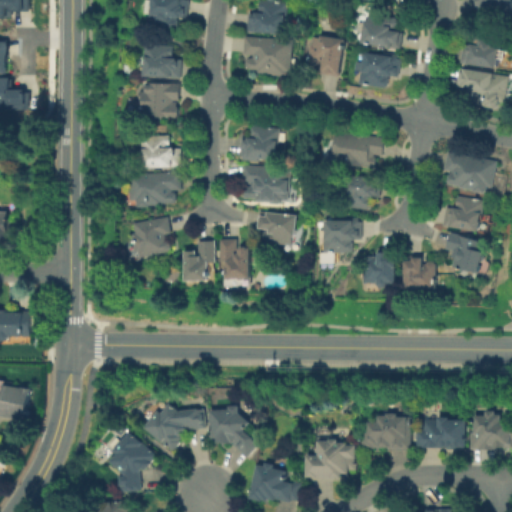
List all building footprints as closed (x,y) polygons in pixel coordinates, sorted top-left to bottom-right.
[(0,0),(0,16),(24,16),(24,0),(0,0)] [(180,30),(150,27),(152,0),(190,0),(190,17),(183,17),(183,19),(180,19),(180,30)] [(249,32),(250,13),(260,13),(260,0),(289,2),(287,35),(257,33),(249,32)] [(511,16),(486,21),(483,9),(478,10),(475,0),(511,0),(511,16)] [(363,44),(366,32),(359,31),(360,22),(367,24),(368,22),(369,22),(371,13),(397,18),(400,21),(399,25),(396,28),(393,27),(393,30),(405,33),(402,49),(363,44)] [(461,63),(464,44),(474,46),(476,33),(505,37),(503,49),(507,50),(504,68),(499,67),(498,69),(469,65),(470,64),(461,63)] [(322,75),(323,64),(321,63),(320,66),(309,65),(311,53),(310,51),(311,46),(313,44),(314,34),(347,39),(341,77),(322,75)] [(246,55),(247,36),(295,39),(293,73),(287,72),(286,76),(284,75),(283,77),(273,76),(274,75),(259,74),(259,71),(250,70),(248,66),(248,61),(253,58),(255,58),(255,55),(246,55)] [(174,78),(174,79),(145,78),(147,44),(175,46),(175,59),(184,60),(183,79),(174,78)] [(361,84),(364,62),(366,62),(367,53),(385,56),(385,52),(400,54),(399,59),(403,59),(400,76),(397,76),(396,78),(391,77),(390,88),(361,84)] [(469,105),(469,103),(462,101),(464,88),(458,86),(461,68),(511,76),(507,103),(502,103),(500,110),(469,105)] [(0,77),(0,108),(28,108),(29,89),(10,88),(10,77),(0,77)] [(176,102),(179,102),(179,106),(182,108),(182,115),(180,118),(180,119),(148,118),(148,110),(144,110),(144,101),(141,100),(142,91),(148,91),(148,83),(183,84),(182,101),(176,101),(176,102)] [(241,157),(243,138),(253,139),(253,125),(282,128),(279,160),(277,159),(276,162),(244,159),(244,157),(241,157)] [(338,164),(340,157),(334,156),(338,130),(356,133),(356,132),(369,134),(369,135),(387,138),(384,156),(375,154),(374,156),(380,157),(377,169),(364,167),(364,168),(338,164)] [(145,170),(145,136),(173,135),(173,149),(183,148),(183,167),(175,168),(175,169),(145,170)] [(448,184),(450,174),(453,175),(453,172),(446,171),(449,152),(500,161),(495,189),(489,188),(488,194),(475,192),(475,191),(461,188),(461,187),(448,184)] [(257,203),(258,200),(249,199),(246,196),(246,190),(250,187),(253,187),(253,184),(243,184),(245,165),(292,168),(290,203),(285,202),(285,205),(281,205),(281,206),(272,205),(272,204),(257,203)] [(133,201),(133,174),(183,172),(184,190),(174,190),(174,192),(178,192),(178,194),(179,194),(179,201),(178,201),(178,204),(165,204),(165,206),(152,206),(152,208),(141,208),(141,207),(140,207),(140,200),(133,201)] [(343,206),(345,192),(343,189),(343,186),(347,184),(347,176),(367,179),(367,180),(383,182),(381,198),(375,198),(375,199),(374,199),(373,210),(343,206)] [(444,226),(447,208),(454,209),(455,207),(457,208),(459,196),(487,201),(485,214),(482,213),(481,221),(482,221),(480,234),(451,229),(451,227),(444,226)] [(0,213),(9,213),(9,225),(18,225),(18,243),(0,242),(0,213)] [(299,217),(296,239),(293,238),(293,247),(265,244),(262,240),(262,235),(267,231),(260,230),(260,229),(258,229),(259,219),(261,219),(261,217),(267,217),(268,213),(299,217)] [(136,223),(170,216),(174,234),(167,235),(168,240),(172,242),(173,247),(171,252),(143,258),(142,252),(138,253),(134,233),(138,232),(136,223)] [(325,254),(325,235),(326,235),(326,233),(325,233),(325,222),(327,222),(327,218),(359,217),(359,222),(363,221),(363,240),(357,240),(357,242),(354,242),(354,254),(325,254)] [(480,276),(454,268),(457,259),(452,257),(454,251),(447,249),(452,232),(486,242),(484,254),(485,254),(485,256),(486,258),(486,262),(483,263),(480,276)] [(222,240),(238,239),(239,250),(242,250),(242,249),(249,249),(249,250),(252,250),(253,281),(229,282),(228,262),(223,262),(222,240)] [(217,240),(218,263),(211,263),(211,283),(188,284),(187,252),(199,252),(199,255),(201,254),(201,241),(217,240)] [(366,285),(366,258),(367,258),(367,256),(376,256),(376,260),(379,260),(379,253),(389,253),(389,256),(397,256),(397,286),(390,286),(390,287),(386,290),(382,290),(378,285),(366,285)] [(437,291),(424,291),(424,294),(413,294),(413,291),(406,291),(406,255),(424,256),(424,265),(427,265),(430,262),(434,262),(437,265),(437,291)] [(0,309),(8,309),(8,311),(33,310),(33,335),(12,336),(12,338),(9,340),(4,340),(1,337),(0,337),(0,309)] [(33,388),(27,420),(0,414),(0,379),(6,381),(5,384),(22,387),(22,386),(33,388)] [(160,410),(163,412),(171,403),(180,409),(200,408),(200,409),(206,408),(208,428),(186,431),(183,434),(186,437),(182,440),(183,441),(176,450),(146,427),(160,410)] [(260,444),(249,456),(234,442),(224,443),(224,442),(219,442),(218,437),(213,437),(211,410),(230,408),(230,406),(239,405),(240,412),(251,422),(245,429),(254,438),(254,439),(260,444)] [(473,447),(473,432),(476,432),(476,414),(487,415),(487,410),(497,410),(497,413),(503,413),(502,420),(511,420),(511,447),(498,447),(498,449),(480,448),(473,447)] [(363,447),(363,432),(369,432),(369,420),(379,420),(380,414),(388,414),(388,412),(399,412),(399,416),(414,416),(414,449),(390,449),(390,447),(376,446),(376,448),(363,447)] [(418,428),(425,428),(426,419),(440,419),(440,416),(450,416),(450,419),(468,419),(468,447),(458,447),(458,448),(449,448),(449,446),(443,446),(443,447),(418,447),(418,428)] [(123,492),(121,470),(111,461),(118,453),(114,449),(131,430),(159,455),(152,463),(153,463),(147,470),(145,468),(142,472),(143,490),(123,492)] [(309,454),(320,454),(321,440),(331,440),(331,438),(340,438),(340,441),(349,441),(349,444),(358,444),(358,456),(359,456),(359,469),(351,469),(350,473),(344,473),(344,477),(335,476),(335,477),(317,477),(317,476),(308,476),(309,454)] [(250,497),(258,464),(266,466),(267,462),(276,464),(275,467),(289,471),(287,478),(304,482),(300,501),(293,499),(292,502),(277,499),(276,500),(270,499),(269,501),(264,500),(264,501),(250,497)] [(96,511),(94,505),(114,500),(115,502),(125,499),(131,502),(132,508),(130,511),(96,511)]
